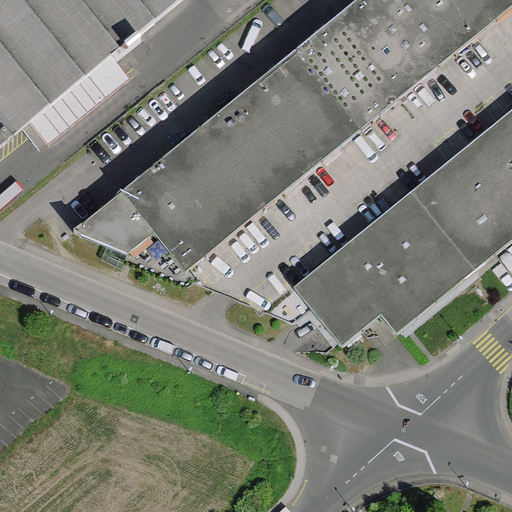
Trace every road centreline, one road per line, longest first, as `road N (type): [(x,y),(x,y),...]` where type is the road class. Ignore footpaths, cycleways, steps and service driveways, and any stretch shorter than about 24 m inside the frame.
road 1 (unclassified): [(0,260),(411,430)]
road 2 (unclassified): [(511,336),(411,430)]
road 3 (unclassified): [(411,430),(321,511)]
